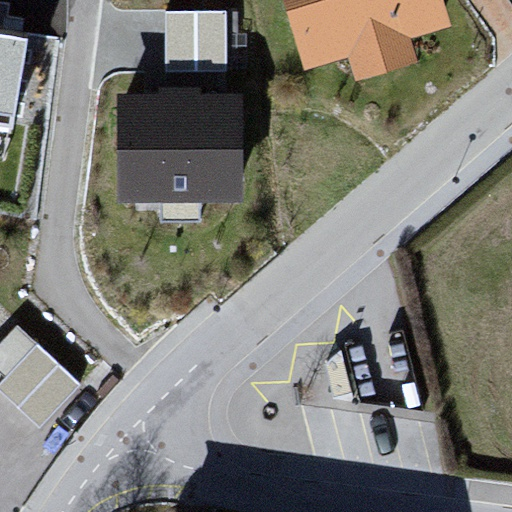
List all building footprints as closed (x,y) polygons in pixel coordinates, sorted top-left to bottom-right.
[(199,0),(169,0),(169,64),(234,64),(234,0),(199,0)] [(291,0),(313,70),(354,58),(362,86),(424,67),(416,42),(459,29),(449,0),(291,0)] [(26,38),(0,34),(0,126),(12,129),(26,38)] [(246,91),(116,90),(118,204),(245,208),(246,91)] [(24,318),(0,341),(0,370),(44,417),(84,380),(24,318)]
